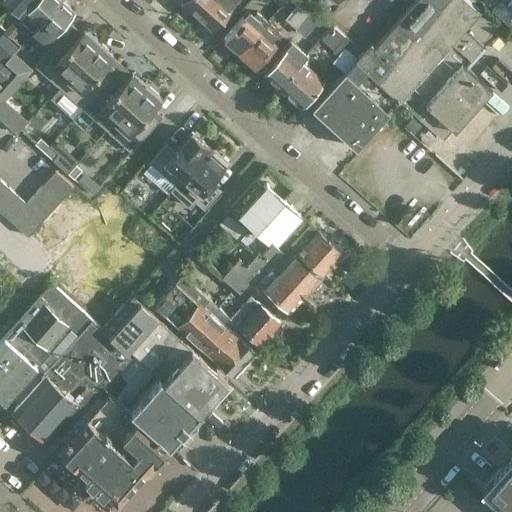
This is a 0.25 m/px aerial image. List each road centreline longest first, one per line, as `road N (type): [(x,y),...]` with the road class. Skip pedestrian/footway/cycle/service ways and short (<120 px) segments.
road 1 (residential): [(407,266),(108,0)]
road 2 (residential): [(186,511),(407,266)]
road 3 (tertiary): [(388,511),(511,373)]
road 4 (residential): [(407,266),(511,151)]
